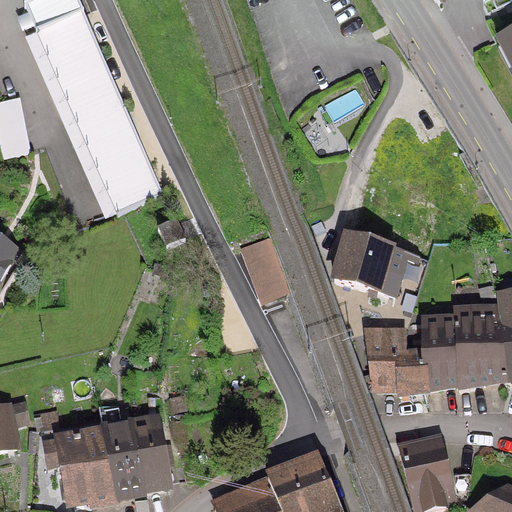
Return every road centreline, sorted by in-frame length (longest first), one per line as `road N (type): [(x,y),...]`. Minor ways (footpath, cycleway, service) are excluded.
road 1 (unclassified): [(310,439),(116,0)]
road 2 (primary): [(406,0),(511,183)]
road 3 (residential): [(511,433),(397,423),(310,439)]
road 4 (residential): [(310,439),(241,472),(184,511)]
